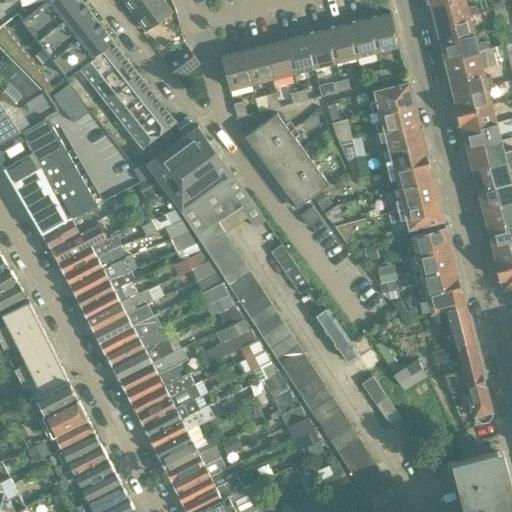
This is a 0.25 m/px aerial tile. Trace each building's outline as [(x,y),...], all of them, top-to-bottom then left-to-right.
[(0,0),(0,26),(3,25),(33,0),(0,0)] [(80,0),(45,0),(22,19),(37,39),(83,3),(80,0)] [(123,0),(146,31),(171,11),(162,0),(123,0)] [(451,0),(431,5),(436,24),(469,15),(478,13),(476,5),(467,7),(465,0),(451,0)] [(83,3),(37,39),(52,58),(98,22),(83,3)] [(390,13),(368,19),(376,51),(399,46),(390,13)] [(436,24),(440,42),(474,33),(469,15),(436,24)] [(368,19),(347,24),(355,57),(376,51),(368,19)] [(98,22),(52,58),(67,77),(79,68),(113,41),(98,22)] [(347,24),(326,29),(335,62),(355,57),(347,24)] [(326,29),(305,35),(314,68),(335,62),(326,29)] [(7,31),(0,36),(0,43),(1,45),(12,37),(7,31)] [(440,42),(445,59),(488,48),(486,41),(476,43),(474,33),(440,42)] [(305,35),(284,40),(293,73),(314,68),(305,35)] [(12,37),(1,45),(7,51),(17,43),(12,37)] [(284,40),(263,45),(272,78),(293,73),(284,40)] [(113,41),(79,68),(92,84),(126,58),(113,41)] [(17,43),(7,51),(12,56),(21,49),(17,43)] [(263,45),(242,51),(251,84),(272,78),(263,45)] [(199,62),(187,46),(166,63),(179,79),(199,62)] [(445,59),(449,77),(483,69),(496,65),(492,47),(488,48),(445,59)] [(21,49),(12,56),(17,61),(26,55),(21,49)] [(251,84),(242,51),(221,56),(229,89),(251,84)] [(0,101),(7,112),(18,105),(17,105),(42,90),(5,52),(0,57),(0,101)] [(26,55),(17,61),(24,68),(31,62),(26,55)] [(126,58),(92,84),(104,100),(138,73),(126,58)] [(31,62),(24,68),(31,75),(37,69),(31,62)] [(389,68),(381,70),(384,80),(391,78),(389,68)] [(37,69),(31,75),(39,83),(44,78),(37,69)] [(483,69),(449,77),(454,95),(487,86),(492,85),(490,76),(485,78),(483,69)] [(384,80),(381,70),(374,72),(376,82),(384,80)] [(138,73),(104,100),(116,115),(150,89),(138,73)] [(44,78),(39,83),(48,92),(53,89),(44,78)] [(347,79),(340,81),(342,91),(350,89),(347,79)] [(342,91),(340,81),(332,83),(335,93),(342,91)] [(370,103),(373,112),(413,102),(407,82),(373,91),(376,101),(370,103)] [(69,83),(52,95),(62,111),(63,110),(73,123),(89,111),(69,83)] [(454,103),(456,113),(492,104),(487,86),(454,95),(456,102),(454,103)] [(0,101),(0,139),(19,131),(30,124),(43,118),(58,110),(44,89),(41,90),(18,105),(7,112),(0,101)] [(150,89),(116,115),(129,131),(163,105),(150,89)] [(305,90),(298,92),(300,102),(308,100),(305,90)] [(300,102),(298,92),(290,94),(293,104),(300,102)] [(266,95),(270,109),(279,107),(276,93),(266,95)] [(233,104),(237,118),(246,115),(243,101),(233,104)] [(336,101),(326,104),(332,123),(341,120),(336,101)] [(375,122),(378,132),(417,121),(413,102),(373,112),(373,113),(368,114),(370,123),(375,122)] [(461,123),(463,131),(496,122),(492,104),(456,113),(459,124),(461,123)] [(163,105),(129,131),(142,147),(160,133),(166,140),(173,134),(167,128),(175,121),(163,105)] [(245,136),(258,154),(290,131),(276,113),(245,136)] [(19,131),(0,139),(0,162),(10,181),(34,221),(40,232),(64,218),(65,219),(98,203),(47,117),(19,131)] [(386,140),(388,150),(423,141),(417,121),(378,132),(380,141),(386,140)] [(463,131),(467,148),(501,140),(496,122),(463,131)] [(178,141),(148,164),(180,207),(232,172),(220,157),(223,154),(218,148),(212,139),(209,141),(197,125),(178,141)] [(258,154),(271,171),(302,148),(290,131),(258,154)] [(501,140),(467,148),(473,169),(506,160),(511,158),(511,149),(504,152),(501,140)] [(385,161),(387,170),(427,160),(423,141),(388,150),(391,159),(385,161)] [(271,171),(284,189),(315,166),(302,148),(271,171)] [(511,158),(506,160),(473,169),(477,188),(511,180),(508,171),(511,169),(511,158)] [(396,179),(398,188),(432,180),(427,160),(387,170),(390,180),(396,179)] [(142,164),(135,168),(133,169),(140,182),(150,177),(142,164)] [(315,166),(284,189),(297,207),(329,184),(315,166)] [(234,175),(179,210),(196,236),(217,222),(240,207),(254,228),(265,220),(251,200),(234,175)] [(152,177),(149,178),(137,184),(144,197),(160,189),(152,177)] [(395,200),(397,209),(437,199),(432,180),(398,188),(401,198),(395,200)] [(511,184),(511,180),(477,188),(483,208),(511,200),(511,184)] [(437,199),(397,209),(388,212),(390,221),(406,218),(408,228),(443,219),(437,199)] [(511,200),(483,208),(488,228),(511,221),(511,200)] [(87,211),(41,234),(49,247),(94,224),(89,216),(99,211),(96,206),(87,211)] [(312,206),(300,215),(309,227),(321,218),(312,206)] [(511,221),(488,228),(493,248),(511,243),(511,221)] [(217,222),(196,236),(203,247),(224,232),(217,222)] [(99,225),(50,249),(58,262),(107,240),(99,225)] [(407,256),(414,254),(449,245),(444,226),(410,235),(411,240),(410,240),(412,247),(405,248),(407,256)] [(224,232),(203,247),(210,257),(231,242),(224,232)] [(107,240),(58,262),(63,274),(120,247),(121,247),(116,236),(107,240)] [(231,242),(210,257),(217,267),(238,253),(231,242)] [(180,262),(200,253),(195,243),(174,251),(180,262)] [(493,258),(496,269),(511,264),(511,243),(493,248),(495,258),(493,258)] [(282,245),(271,252),(285,273),(296,265),(282,245)] [(414,254),(419,274),(454,265),(449,245),(414,254)] [(120,247),(63,274),(69,285),(125,259),(120,247)] [(192,270),(205,263),(200,253),(180,262),(173,265),(178,277),(192,270)] [(238,253),(217,267),(223,277),(244,263),(238,253)] [(0,272),(8,267),(0,254),(0,272)] [(125,259),(69,285),(75,296),(130,271),(136,268),(132,256),(125,259)] [(197,282),(214,274),(206,262),(205,263),(192,270),(197,282)] [(244,263),(223,277),(230,288),(251,273),(244,263)] [(501,279),(503,288),(511,285),(511,264),(496,269),(498,279),(501,279)] [(296,265),(285,273),(300,294),(310,286),(296,265)] [(419,287),(421,294),(424,293),(458,284),(454,265),(419,274),(422,286),(419,287)] [(8,267),(0,272),(0,290),(17,281),(8,267)] [(130,271),(75,296),(81,308),(121,289),(135,283),(130,271)] [(251,273),(230,288),(236,297),(258,283),(251,273)] [(202,294),(221,285),(214,274),(197,282),(195,282),(202,294)] [(0,309),(26,295),(17,281),(0,290),(0,309)] [(258,283),(236,297),(243,307),(264,293),(258,283)] [(429,313),(434,312),(464,304),(458,284),(424,293),(429,313)] [(206,306),(228,295),(221,285),(202,294),(201,295),(206,306)] [(121,289),(81,308),(87,319),(127,300),(121,289)] [(127,300),(87,319),(93,330),(148,305),(153,303),(146,291),(127,300)] [(264,293),(243,307),(250,318),(271,304),(264,293)] [(234,306),(228,295),(206,306),(211,318),(218,314),(234,306)] [(6,326),(0,328),(0,340),(39,321),(29,301),(1,315),(6,326)] [(271,304),(250,318),(256,328),(278,314),(271,304)] [(451,328),(456,345),(473,341),(464,304),(434,312),(439,331),(451,328)] [(148,305),(93,330),(99,342),(154,316),(148,305)] [(243,320),(234,306),(218,314),(225,329),(243,320)] [(327,310),(316,318),(330,339),(341,332),(327,310)] [(278,314),(256,328),(263,339),(285,325),(278,314)] [(154,316),(99,342),(105,353),(155,329),(161,327),(156,315),(154,316)] [(250,330),(243,320),(225,329),(216,333),(221,344),(250,330)] [(39,321),(0,340),(0,343),(3,350),(16,344),(21,354),(48,340),(39,321)] [(285,325),(263,339),(270,349),(292,335),(285,325)] [(155,329),(105,353),(111,364),(166,337),(163,330),(157,333),(155,329)] [(221,359),(256,341),(250,330),(221,344),(214,346),(221,359)] [(341,332),(330,339),(346,359),(356,351),(341,332)] [(111,364),(119,379),(173,352),(169,345),(178,341),(175,334),(166,337),(111,364)] [(292,335),(270,349),(276,359),(298,345),(292,335)] [(26,364),(13,370),(18,379),(58,359),(48,340),(21,354),(26,364)] [(449,387),(459,384),(483,378),(473,341),(456,345),(462,369),(445,374),(449,387)] [(298,345),(276,359),(283,369),(305,355),(298,345)] [(173,352),(119,379),(125,391),(158,374),(181,363),(187,360),(181,348),(173,352)] [(305,355),(283,369),(290,379),(311,365),(305,355)] [(417,358),(395,373),(406,389),(427,374),(417,358)] [(58,359),(18,379),(23,389),(35,383),(41,395),(69,381),(58,359)] [(158,374),(125,391),(131,402),(164,386),(182,377),(179,371),(184,369),(181,363),(158,374)] [(311,365),(290,379),(297,389),(318,375),(311,365)] [(164,386),(131,402),(136,413),(169,396),(194,385),(189,373),(182,377),(164,386)] [(318,375),(297,389),(303,400),(325,386),(318,375)] [(373,376),(363,383),(377,404),(387,397),(373,376)] [(483,378),(459,384),(462,396),(465,395),(466,400),(470,399),(475,419),(481,422),(489,420),(493,414),(483,378)] [(32,412),(26,415),(29,422),(38,417),(77,397),(69,381),(41,395),(37,397),(27,402),(32,412)] [(169,396),(136,413),(142,424),(175,408),(194,399),(200,397),(194,385),(169,396)] [(325,386),(303,400),(310,410),(331,395),(325,386)] [(331,395),(310,410),(317,420),(338,406),(331,395)] [(77,397),(38,417),(47,434),(55,430),(57,434),(87,418),(77,397)] [(387,397),(377,404),(391,425),(401,417),(387,397)] [(175,408),(142,424),(148,436),(181,420),(200,410),(194,399),(175,408)] [(338,406),(317,420),(324,430),(345,417),(338,406)] [(181,420),(148,436),(154,447),(187,431),(198,426),(208,421),(202,409),(200,410),(181,420)] [(345,417),(324,430),(330,440),(352,426),(345,417)] [(57,434),(54,436),(61,449),(94,431),(87,418),(57,434)] [(187,431),(154,447),(159,458),(193,443),(204,438),(198,426),(187,431)] [(330,440),(337,451),(358,437),(352,426),(330,440)] [(61,449),(56,451),(58,456),(63,453),(68,462),(101,445),(94,431),(61,449)] [(337,451),(344,461),(365,447),(358,437),(337,451)] [(193,443),(159,458),(165,470),(198,454),(214,447),(212,441),(207,444),(204,438),(193,443)] [(405,449),(419,471),(430,464),(416,442),(405,449)] [(42,444),(36,447),(43,459),(48,456),(42,444)] [(71,470),(60,476),(62,480),(63,480),(64,480),(107,457),(101,445),(68,462),(71,470)] [(198,454),(165,470),(171,481),(204,465),(220,458),(215,446),(214,447),(198,454)] [(344,461),(351,471),(372,457),(365,447),(344,461)] [(511,511),(511,507),(505,480),(502,468),(499,458),(497,453),(457,464),(459,469),(462,481),(465,491),(470,511),(511,511)] [(107,457),(64,480),(66,485),(76,480),(80,488),(114,471),(107,457)] [(351,471),(357,481),(378,467),(372,457),(351,471)] [(204,465),(171,481),(177,492),(210,477),(226,469),(225,468),(220,458),(204,465)] [(0,462),(0,491),(13,484),(1,461),(0,462)] [(210,477),(177,492),(182,503),(216,488),(237,478),(234,473),(242,469),(239,462),(225,468),(226,469),(210,477)] [(357,481),(363,491),(385,477),(378,467),(357,481)] [(47,468),(38,472),(45,484),(54,479),(47,468)] [(114,471),(80,488),(87,501),(120,484),(114,471)] [(363,491),(369,500),(391,486),(385,477),(363,491)] [(216,488),(182,503),(186,511),(194,511),(222,499),(242,489),(237,478),(216,488)] [(13,484),(0,491),(0,511),(14,511),(25,507),(13,484)] [(87,501),(76,507),(78,511),(98,511),(127,497),(120,484),(87,501)] [(222,499),(194,511),(252,511),(259,509),(261,508),(256,497),(250,485),(242,489),(222,499)] [(369,500),(375,509),(397,495),(391,486),(369,500)] [(375,509),(376,511),(389,511),(402,503),(397,495),(375,509)] [(98,511),(129,511),(134,510),(127,497),(98,511)] [(389,511),(407,511),(402,503),(389,511)]
